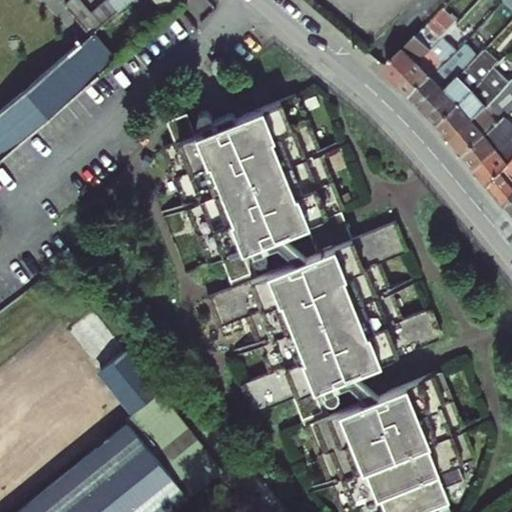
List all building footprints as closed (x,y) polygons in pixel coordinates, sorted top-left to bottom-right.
[(85,25),(99,14),(87,0),(73,0),(68,5),(85,25)] [(94,33),(132,0),(110,0),(109,1),(111,3),(99,14),(85,25),(93,34),(94,33)] [(152,0),(168,18),(180,6),(174,0),(152,0)] [(368,38),(389,15),(372,0),(336,0),(332,6),(368,38)] [(402,84),(445,39),(455,29),(440,15),(388,70),(402,84)] [(90,50),(101,40),(94,33),(93,34),(84,42),(90,50)] [(460,53),(445,39),(402,84),(415,98),(459,54),(460,53)] [(90,50),(84,42),(0,112),(0,156),(1,159),(117,60),(101,40),(90,50)] [(459,54),(415,98),(430,112),(481,58),(467,45),(460,53),(459,54)] [(488,51),(481,58),(430,112),(444,126),(494,74),(502,65),(488,51)] [(511,60),(509,58),(502,65),(508,70),(511,65),(511,60)] [(494,74),(444,126),(456,141),(510,88),(494,74)] [(511,85),(510,88),(456,141),(469,156),(511,113),(511,85)] [(303,419),(323,411),(314,389),(445,336),(433,308),(403,320),(398,317),(378,268),(379,262),(410,250),(398,221),(353,239),(342,211),(345,210),(299,94),(196,134),(188,113),(168,121),(177,143),(164,148),(210,264),(223,259),(232,282),(253,274),(244,250),(308,225),(319,253),(255,278),(234,287),(209,297),(220,325),(248,315),(256,318),(275,367),(273,371),(243,383),(254,412),(294,396),(303,419)] [(203,126),(212,122),(212,121),(211,117),(210,116),(205,113),(201,115),(199,118),(200,123),(201,125),(203,126)] [(511,113),(469,156),(483,172),(511,141),(511,113)] [(511,141),(483,172),(495,187),(511,167),(511,141)] [(510,206),(511,204),(511,167),(495,187),(510,206)] [(265,248),(254,252),(254,254),(255,258),(256,260),(258,261),(262,262),(266,260),(268,257),(269,255),(268,251),(265,248)] [(234,287),(255,278),(253,274),(232,282),(234,287)] [(127,350),(94,310),(70,330),(101,370),(127,350)] [(127,350),(159,390),(165,385),(133,345),(127,350)] [(101,370),(136,414),(161,393),(159,390),(127,350),(101,370)] [(424,511),(450,502),(445,488),(465,480),(459,465),(478,458),(443,370),(325,416),(308,423),(343,511),(361,504),(363,511),(424,511)] [(335,387),(325,391),(324,393),(325,397),(328,400),(330,401),(335,401),(336,400),(339,396),(339,394),(338,390),(335,387)] [(172,511),(224,470),(161,393),(136,414),(129,419),(130,422),(129,424),(18,511),(172,511)] [(308,423),(325,416),(323,411),(303,419),(306,424),(308,423)]
